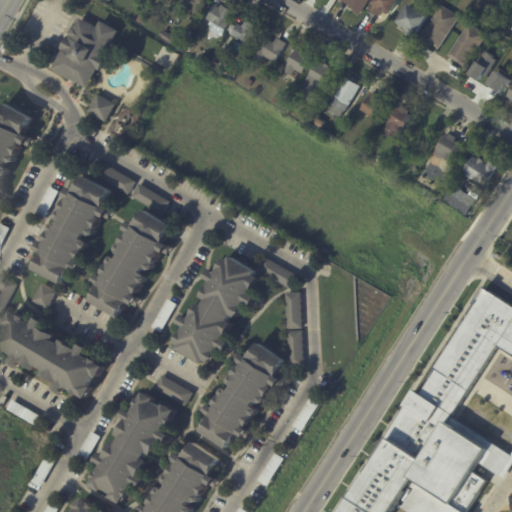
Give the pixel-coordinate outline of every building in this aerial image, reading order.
[(208,0),(200,16),(180,4),(182,0),(208,0)] [(369,0),(360,16),(353,12),(355,9),(343,2),(344,0),(369,0)] [(374,0),(399,0),(389,15),(385,12),(381,18),(370,10),(374,5),(372,4),(374,0)] [(411,5),(429,17),(415,37),(406,32),(408,28),(397,21),(409,4),(411,5)] [(223,6),(236,13),(226,30),(207,19),(214,5),(220,9),(222,5),(223,6)] [(439,49),(438,50),(421,38),(442,5),(460,17),(439,49)] [(136,19),(142,10),(148,15),(141,24),(136,19)] [(82,18),(95,25),(98,20),(116,29),(103,55),(105,56),(98,69),(96,68),(86,87),(50,68),(61,48),(59,47),(70,27),(73,26),(79,16),(82,18)] [(253,46),(232,35),(238,25),(243,28),(247,21),(262,30),(253,46)] [(189,22),(194,25),(191,31),(185,28),(189,22)] [(466,68),(449,57),(469,24),(488,36),(467,69),(466,68)] [(172,35),(169,42),(160,36),(163,30),(172,35)] [(280,41),(286,43),(276,62),(262,55),(260,61),(253,57),(263,38),(273,43),(276,38),(280,41)] [(174,46),(177,41),(183,45),(180,49),(174,46)] [(301,50),(305,52),(304,53),(311,58),(302,74),(295,70),(291,76),(283,71),(296,49),(299,51),(300,49),(301,50)] [(328,66),(329,67),(329,68),(334,71),(316,105),(301,98),(304,93),(301,91),(316,62),(323,66),(324,64),(328,66)] [(511,66),(507,73),(502,69),(503,68),(500,66),(503,62),(511,66)] [(484,66),(490,70),(484,80),(478,76),(484,66)] [(350,80),(361,87),(342,118),(330,111),(333,105),(333,104),(337,97),(348,79),(350,80)] [(286,90),(292,93),(288,99),(283,96),(286,90)] [(372,94),(384,101),(374,119),(360,110),(370,93),(372,94)] [(102,96),(116,104),(106,121),(88,111),(98,94),(102,96)] [(279,104),(274,101),(278,94),(283,97),(279,104)] [(39,141),(35,148),(23,141),(21,143),(24,144),(18,154),(17,154),(13,161),(7,158),(4,163),(10,167),(6,175),(7,176),(2,185),(0,184),(0,187),(11,193),(6,201),(0,197),(0,110),(6,99),(35,116),(30,123),(32,124),(27,133),(40,140),(39,141)] [(301,109),(298,114),(295,112),(293,117),(285,114),(291,102),(301,107),(301,109)] [(397,141),(383,133),(397,108),(400,110),(401,107),(409,112),(408,114),(412,116),(397,141)] [(326,122),(323,128),(314,123),(318,117),(326,122)] [(410,151),(404,148),(419,122),(434,131),(418,156),(410,151)] [(353,126),(350,131),(344,127),(347,123),(353,126)] [(451,134),(457,138),(455,142),(459,144),(450,162),(435,154),(445,136),(448,138),(450,134),(451,134)] [(481,160),(483,161),(482,163),(486,166),(488,162),(497,168),(485,187),(462,172),(472,157),(478,161),(479,159),(481,160)] [(129,178),(136,183),(129,196),(98,177),(106,164),(129,178)] [(117,216),(114,222),(102,216),(101,218),(104,220),(98,230),(97,229),(97,232),(95,236),(93,237),(87,233),(84,239),(90,242),(86,250),(87,251),(82,261),(79,259),(77,262),(90,268),(86,276),(74,270),(69,278),(68,277),(64,285),(35,269),(43,253),(38,251),(43,243),(47,245),(48,243),(46,242),(51,232),(52,232),(56,225),(60,227),(63,221),(60,219),(59,216),(61,213),(64,211),(63,211),(68,201),(70,202),(72,199),(67,197),(71,189),(76,191),(80,182),(82,183),(85,176),(113,191),(109,199),(111,200),(106,208),(118,215),(117,216)] [(166,210),(164,213),(133,196),(140,183),(171,200),(166,210)] [(472,207),(466,216),(443,201),(453,185),(476,200),(472,207)] [(58,191),(43,219),(34,214),(49,186),(58,191)] [(174,246),(178,248),(173,257),(161,250),(159,252),(162,254),(156,264),(155,263),(155,264),(156,266),(153,270),(151,271),(145,267),(142,273),(148,276),(148,279),(146,283),(143,284),(137,294),(136,293),(135,295),(143,299),(144,298),(148,301),(143,308),(131,301),(126,310),(124,309),(119,317),(92,301),(101,285),(96,282),(101,274),(105,277),(106,274),(104,273),(109,263),(110,264),(110,261),(112,257),(115,256),(118,258),(121,253),(118,251),(118,248),(120,245),(123,243),(128,235),(129,236),(131,232),(126,229),(131,222),(136,224),(145,209),(173,225),(168,233),(170,234),(165,242),(170,245),(171,244),(174,246)] [(0,222),(3,224),(10,228),(0,246),(0,222)] [(263,301),(260,308),(247,300),(238,316),(234,314),(230,320),(235,322),(225,339),(234,344),(235,343),(238,345),(233,354),(221,346),(211,362),(207,359),(205,364),(179,348),(181,344),(177,341),(186,325),(180,321),(184,314),(191,318),(200,302),(205,305),(208,298),(204,296),(213,280),(207,276),(211,268),(217,272),(227,255),(231,258),(233,255),(259,270),(257,274),(262,277),(252,293),(264,300),(263,301)] [(294,273),(299,276),(292,289),(258,269),(262,262),(265,256),(294,273)] [(6,278),(18,285),(2,317),(0,315),(0,287),(5,278),(6,278)] [(57,293),(47,310),(33,301),(43,284),(57,292),(57,293)] [(392,511),(411,477),(421,482),(405,511),(407,511),(469,511),(487,479),(474,472),(479,463),(506,477),(511,466),(511,451),(455,421),(495,346),(511,354),(511,306),(475,286),(352,511),(392,511)] [(304,328),(289,329),(287,293),(302,292),(304,328)] [(152,327),(167,298),(177,303),(161,332),(152,327)] [(96,376),(91,385),(94,387),(87,399),(79,394),(79,395),(73,392),(74,390),(68,386),(63,394),(55,390),(59,384),(43,374),(46,370),(40,367),(37,371),(22,362),(19,367),(11,362),(16,355),(8,351),(7,353),(1,349),(2,347),(0,345),(0,335),(2,332),(5,334),(10,325),(6,322),(13,311),(20,315),(21,314),(28,318),(27,320),(34,324),(38,317),(45,322),(43,327),(58,336),(55,341),(61,344),(63,340),(79,349),(82,344),(90,348),(86,355),(93,359),(94,358),(100,362),(100,363),(107,367),(100,378),(96,376)] [(290,367),(289,331),(304,331),(306,366),(290,367)] [(287,381),(289,382),(284,390),(278,387),(277,388),(272,385),(271,387),(274,388),(268,398),(266,397),(261,405),(255,401),(252,407),(257,410),(253,417),(254,418),(248,428),(245,426),(244,428),(249,431),(250,429),(256,433),(251,441),(245,438),(244,439),(239,435),(234,443),(232,442),(227,450),(201,433),(208,423),(206,422),(210,416),(205,413),(210,406),(215,409),(216,407),(214,405),(220,396),(221,397),(226,389),(230,391),(233,386),(230,384),(235,376),(234,375),(240,366),(242,368),(243,365),(239,362),(244,355),(249,358),(255,348),(256,349),(260,343),(286,360),(282,368),(283,369),(277,377),(282,380),(283,378),(287,381)] [(192,395),(186,407),(156,389),(163,375),(193,394),(192,395)] [(180,435),(181,435),(176,444),(164,438),(155,454),(149,450),(146,456),(150,458),(142,475),(147,478),(148,476),(155,480),(150,488),(144,484),(143,486),(136,482),(133,489),(134,489),(130,496),(129,496),(125,503),(113,496),(115,492),(107,487),(105,491),(93,484),(97,477),(96,476),(99,470),(101,471),(105,463),(98,459),(103,452),(109,455),(129,417),(125,415),(129,407),(136,410),(139,404),(139,403),(142,396),(144,397),(147,390),(159,397),(157,400),(166,405),(168,402),(179,408),(175,416),(176,416),(173,423),(171,422),(168,428),(180,435)] [(35,424),(35,425),(7,409),(12,399),(40,416),(35,424)] [(302,431),(293,426),(310,399),(319,404),(302,431)] [(90,455),(85,464),(75,459),(90,431),(100,436),(90,455)] [(222,480),(225,482),(220,490),(209,483),(208,485),(210,486),(198,504),(192,500),(189,505),(195,509),(192,511),(143,511),(148,505),(152,508),(153,506),(151,504),(158,495),(158,492),(160,488),(163,488),(167,491),(170,485),(167,483),(166,480),(168,476),(171,475),(170,474),(176,465),(178,467),(180,464),(176,461),(181,454),(186,457),(196,442),(222,460),(217,467),(219,468),(214,475),(222,480)] [(48,454),(56,459),(41,487),(31,482),(46,454),(48,454)] [(268,486),(259,481),(276,454),(285,459),(268,486)] [(109,511),(75,511),(79,509),(76,506),(85,497),(91,503),(92,502),(97,508),(96,509),(98,511),(104,511),(107,510),(109,511)] [(56,501),(61,504),(56,511),(44,511),(52,499),(56,501)]
